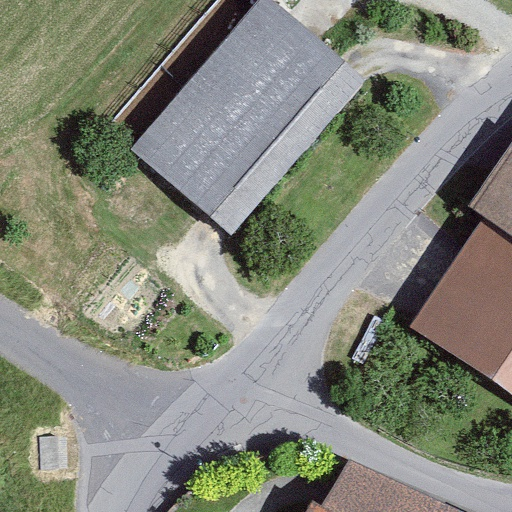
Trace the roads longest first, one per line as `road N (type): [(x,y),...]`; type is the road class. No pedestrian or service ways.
road 1 (unclassified): [(511,98),(458,137),(244,374)]
road 2 (residential): [(511,498),(453,487),(244,374)]
road 3 (unclassified): [(0,319),(181,433)]
